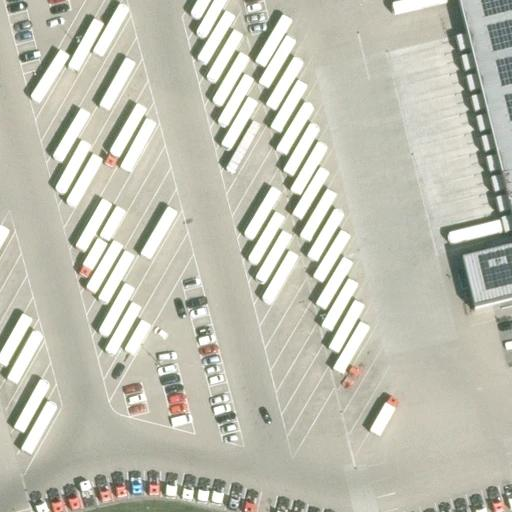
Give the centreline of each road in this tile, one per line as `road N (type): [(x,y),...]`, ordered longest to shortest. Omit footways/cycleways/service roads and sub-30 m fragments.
road 1 (unknown): [(498,414),(433,310),(307,0)]
road 2 (unknown): [(311,474),(498,414)]
